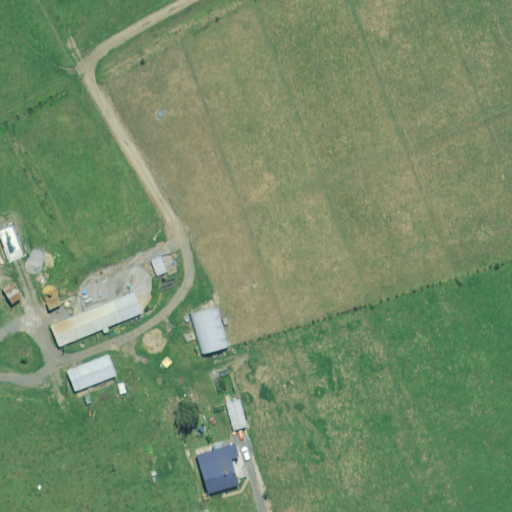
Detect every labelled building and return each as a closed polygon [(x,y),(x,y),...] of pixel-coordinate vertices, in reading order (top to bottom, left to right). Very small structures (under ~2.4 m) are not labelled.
[(168,271),(163,257),(151,262),(157,276),(168,271)] [(22,298),(16,289),(6,296),(12,305),(22,298)] [(142,313),(134,293),(51,327),(59,347),(142,313)] [(230,347),(218,307),(192,315),(203,355),(230,347)] [(115,376),(107,355),(67,372),(75,392),(115,376)] [(239,401),(224,400),(233,431),(247,427),(239,401)] [(237,458),(233,445),(196,455),(207,494),(237,486),(230,460),(237,458)]
